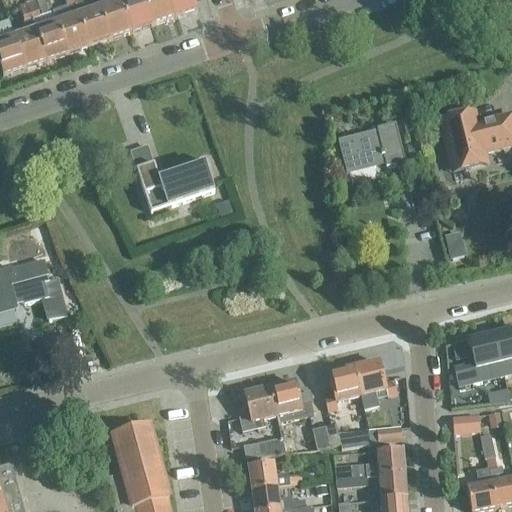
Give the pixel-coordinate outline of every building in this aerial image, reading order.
[(36,34),(46,65),(68,58),(54,18),(54,17),(40,21),(32,0),(25,0),(24,0),(26,7),(36,34)] [(54,18),(68,58),(89,50),(75,9),(72,0),(63,0),(67,10),(66,10),(67,14),(54,18)] [(111,43),(100,12),(86,16),(80,0),(72,0),(75,9),(89,50),(111,43)] [(100,12),(111,43),(132,36),(119,0),(98,0),(96,1),(100,12)] [(119,0),(132,36),(153,29),(143,0),(133,0),(129,2),(128,0),(119,0)] [(143,0),(153,29),(175,21),(167,0),(143,0)] [(167,0),(175,21),(197,14),(192,0),(167,0)] [(11,31),(10,31),(13,41),(24,73),(46,65),(36,34),(26,7),(19,9),(22,19),(21,20),(27,36),(14,40),(11,31)] [(0,72),(3,80),(24,73),(13,41),(10,31),(7,24),(0,26),(0,72)] [(440,125),(451,172),(486,164),(484,156),(511,149),(511,122),(511,118),(477,127),(476,123),(465,126),(463,119),(440,125)] [(387,172),(406,168),(396,129),(377,134),(377,136),(338,146),(347,178),(376,171),(375,168),(385,165),(387,172)] [(175,208),(212,197),(201,163),(155,177),(153,169),(136,174),(149,217),(170,210),(172,217),(177,215),(175,208)] [(467,234),(450,234),(451,259),(468,259),(467,234)] [(0,274),(0,314),(15,311),(14,305),(19,304),(25,309),(44,304),(50,324),(67,319),(57,282),(49,284),(44,264),(12,273),(11,271),(0,274)] [(511,333),(494,338),(504,381),(511,379),(511,333)] [(504,381),(494,338),(469,344),(474,366),(465,368),(468,381),(477,379),(479,387),(504,381)] [(380,366),(354,372),(360,401),(364,414),(379,410),(376,398),(387,395),(388,401),(398,399),(395,385),(385,388),(380,366)] [(360,401),(354,372),(329,378),(334,400),(324,402),(328,416),(337,413),(336,406),(360,401)] [(296,386),(270,393),(276,421),(278,428),(314,419),(311,407),(313,406),(311,395),(299,398),(296,386)] [(249,420),(238,423),(239,428),(242,437),(265,431),(264,424),(276,421),(269,392),(244,399),(249,420)] [(451,422),(453,439),(479,437),(478,420),(451,422)] [(0,511),(167,511),(165,501),(168,500),(148,429),(111,439),(121,476),(106,480),(114,511),(22,511),(11,470),(0,472),(0,511)] [(337,429),(324,432),(329,453),(342,450),(337,429)] [(329,453),(324,432),(312,435),(317,456),(329,453)] [(376,435),(377,449),(401,447),(400,433),(376,435)] [(480,440),(487,474),(495,511),(511,508),(511,480),(506,482),(503,471),(498,472),(491,437),(480,440)] [(282,442),(255,448),(258,461),(285,456),(282,442)] [(354,469),(335,471),(337,484),(366,482),(379,480),(406,478),(404,454),(377,456),(379,468),(366,469),(365,469),(365,468),(354,469)] [(249,471),(252,496),(279,492),(303,488),(302,479),(290,481),(289,477),(277,479),(275,467),(249,471)] [(494,511),(495,511),(487,474),(475,476),(478,489),(466,491),(469,511),(494,511)] [(379,480),(381,503),(408,501),(406,478),(379,480)] [(366,482),(337,484),(337,493),(367,490),(366,482)] [(252,496),(254,511),(300,511),(306,511),(305,503),(293,505),(292,501),(280,503),(279,492),(252,496)] [(408,511),(408,501),(381,503),(381,511),(408,511)]
